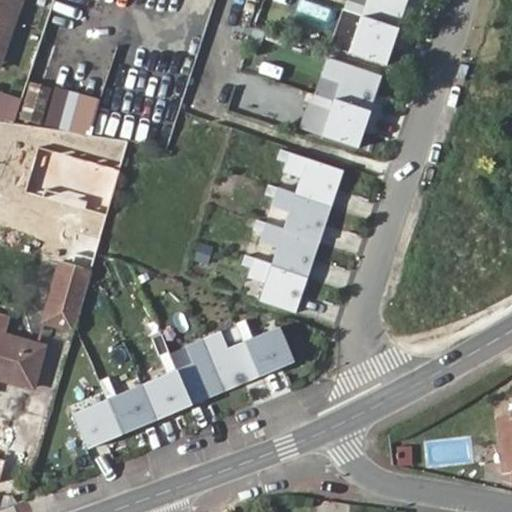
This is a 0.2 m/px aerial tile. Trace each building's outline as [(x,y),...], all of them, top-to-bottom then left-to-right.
[(406,0),(366,0),(349,53),(386,65),(406,0)] [(33,75),(48,78),(55,42),(40,39),(33,75)] [(382,77),(327,59),(321,77),(339,84),(322,136),(358,148),(382,77)] [(20,97),(0,91),(0,116),(13,120),(20,97)] [(275,104),(270,116),(291,124),(296,112),(275,104)] [(342,171),(280,150),(277,160),(286,163),(283,173),(300,178),(295,194),(269,186),(266,195),(275,198),(271,208),(288,213),(283,229),(257,221),(254,231),(263,234),(259,243),(276,249),(271,264),(246,256),(242,266),(251,269),(248,278),(265,284),(259,301),(296,313),(342,171)] [(82,212),(104,218),(108,203),(87,197),(82,212)] [(94,264),(100,227),(69,222),(64,259),(94,264)] [(76,330),(92,272),(86,271),(60,264),(43,320),(76,330)] [(0,331),(5,333),(10,315),(0,312),(0,331)] [(73,415),(87,449),(293,363),(278,329),(252,340),(245,322),(237,325),(245,343),(228,350),(220,332),(185,347),(192,364),(177,371),(169,353),(159,357),(166,375),(116,396),(109,379),(100,383),(107,400),(73,415)] [(45,345),(36,342),(5,333),(0,331),(0,377),(33,387),(45,345)]
